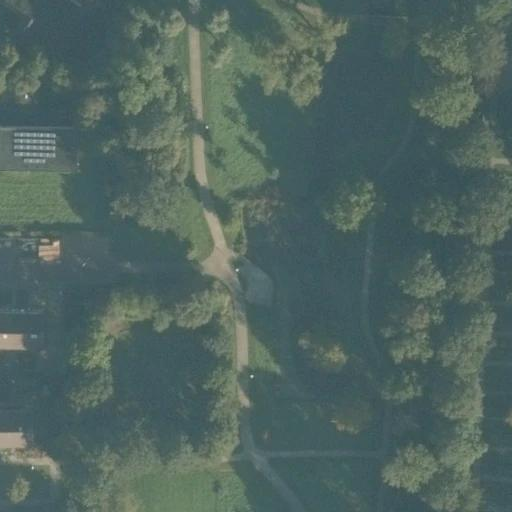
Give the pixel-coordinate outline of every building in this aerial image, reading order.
[(72,0),(7,0),(32,18),(23,30),(48,48),(79,5),(72,0)] [(138,1),(136,0),(111,0),(96,35),(118,45),(138,1)] [(0,165),(76,166),(76,124),(71,124),(71,108),(56,107),(39,107),(39,83),(15,83),(15,98),(15,107),(0,106),(0,165)] [(0,310),(0,348),(14,349),(15,349),(16,311),(0,310)] [(14,349),(14,360),(24,361),(24,349),(40,349),(40,311),(16,311),(15,349),(14,349)] [(4,379),(4,387),(16,387),(16,379),(4,379)] [(35,379),(35,387),(47,388),(48,379),(35,379)] [(26,405),(5,406),(5,444),(27,443),(26,405)] [(49,405),(26,405),(27,443),(49,443),(49,405)]
